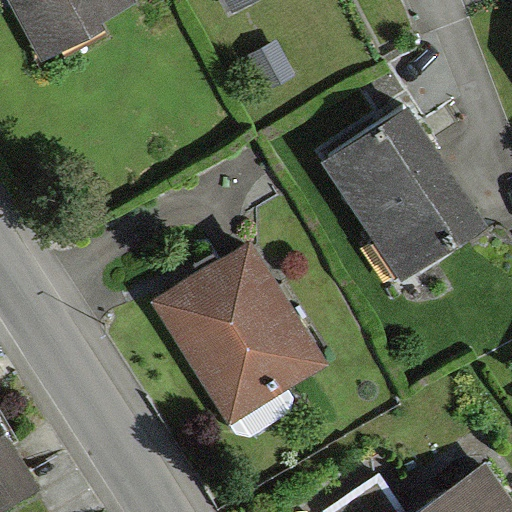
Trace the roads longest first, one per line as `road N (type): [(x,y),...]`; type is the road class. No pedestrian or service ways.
road 1 (unknown): [(23,300),(451,39)]
road 2 (residential): [(0,263),(157,511)]
road 3 (residential): [(498,155),(435,0)]
